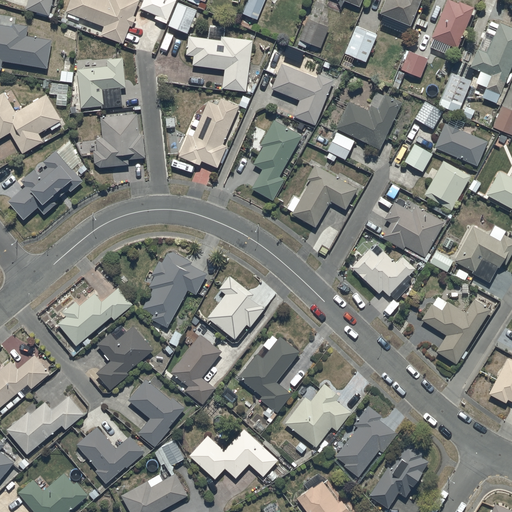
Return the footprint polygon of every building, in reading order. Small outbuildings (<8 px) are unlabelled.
[(26,0),(25,6),(48,13),(52,0),(26,0)] [(75,17),(76,13),(104,24),(101,32),(122,40),(129,23),(132,24),(136,15),(133,14),(138,0),(69,0),(66,9),(69,10),(67,14),(75,17)] [(175,0),(142,0),(141,6),(156,12),(155,15),(167,20),(175,0)] [(197,7),(178,0),(177,0),(169,23),(188,30),(197,7)] [(257,17),(263,0),(246,0),(242,12),(257,17)] [(410,23),(418,0),(384,0),(380,11),(410,23)] [(457,46),(473,3),(464,0),(444,0),(431,35),(432,35),(428,45),(446,52),(449,43),(457,46)] [(329,24),(308,16),(299,37),(300,37),(298,42),(306,46),(308,42),(310,43),(308,47),(315,50),(317,46),(320,47),(329,24)] [(490,18),(469,65),(505,79),(511,62),(511,24),(498,19),(498,21),(490,18)] [(0,67),(1,68),(3,58),(47,66),(52,37),(26,33),(27,24),(13,21),(12,24),(0,22),(0,67)] [(377,31),(355,23),(343,51),(366,60),(377,31)] [(246,89),(252,38),(221,33),(221,38),(216,37),(216,34),(210,33),(210,36),(189,33),(186,52),(194,53),(193,63),(225,67),(222,86),(246,89)] [(265,68),(277,73),(271,86),(299,98),(293,113),(315,122),(334,78),(320,72),(325,58),(277,38),(265,68)] [(428,56),(408,48),(402,68),(420,75),(428,56)] [(107,64),(77,67),(81,106),(101,104),(101,106),(122,104),(120,85),(126,85),(123,55),(106,57),(107,64)] [(457,110),(470,77),(451,70),(438,103),(457,110)] [(61,117),(46,92),(22,107),(16,110),(4,90),(0,92),(0,136),(10,130),(22,151),(43,138),(39,131),(50,124),(53,128),(61,123),(59,119),(61,117)] [(380,147),(401,100),(384,91),(377,106),(367,102),(364,107),(348,100),(337,126),(327,149),(329,150),(327,155),(335,159),(338,154),(346,158),(356,136),(380,147)] [(223,142),(239,104),(246,106),(250,97),(242,93),(238,103),(221,95),(217,102),(209,99),(202,113),(196,111),(178,153),(200,162),(202,158),(218,165),(220,160),(222,161),(225,155),(222,154),(223,152),(226,154),(229,146),(227,145),(227,143),(223,142)] [(443,108),(424,98),(413,117),(432,127),(443,108)] [(511,107),(501,103),(492,125),(511,133),(511,107)] [(139,132),(137,111),(100,115),(103,135),(97,136),(98,148),(94,148),(94,160),(100,166),(129,162),(128,156),(146,154),(143,132),(139,132)] [(447,122),(444,120),(434,145),(477,162),(486,139),(461,129),(465,117),(452,111),(447,122)] [(303,133),(273,117),(266,132),(253,125),(240,147),(251,153),(253,149),(259,152),(253,162),(263,167),(252,187),(273,198),(284,177),(280,174),(303,133)] [(414,141),(404,159),(422,169),(433,152),(414,141)] [(84,178),(57,148),(43,159),(48,165),(39,173),(34,167),(21,178),(25,183),(8,198),(24,217),(38,205),(44,212),(57,201),(55,199),(69,187),(71,189),(84,178)] [(470,173),(443,157),(424,192),(451,208),(452,205),(456,207),(461,200),(457,197),(470,173)] [(357,186),(315,162),(307,176),(311,178),(300,197),(294,194),(287,206),(293,209),(292,211),(316,225),(332,198),(346,206),(357,186)] [(511,168),(509,174),(499,169),(486,193),(490,195),(488,199),(507,209),(510,205),(511,205),(511,168)] [(427,250),(444,220),(408,200),(404,206),(393,200),(384,217),(390,220),(382,234),(403,247),(405,244),(415,250),(413,253),(425,260),(430,252),(427,250)] [(490,233),(473,223),(454,258),(472,268),(471,270),(488,280),(496,265),(498,266),(501,260),(505,262),(511,249),(511,236),(508,235),(509,232),(495,224),(490,233)] [(369,246),(351,264),(378,290),(382,287),(389,294),(391,293),(396,298),(410,283),(408,281),(413,276),(409,272),(410,270),(412,272),(416,267),(412,262),(413,261),(409,256),(406,259),(402,254),(395,260),(376,242),(370,248),(369,246)] [(452,258),(436,249),(429,260),(446,269),(452,258)] [(168,325),(188,288),(196,292),(207,271),(191,262),(192,259),(173,250),(167,251),(162,260),(160,258),(152,272),(155,274),(149,285),(153,287),(142,307),(153,313),(151,317),(154,318),(151,323),(157,326),(160,321),(162,322),(158,329),(169,336),(173,328),(168,325)] [(226,292),(207,315),(236,337),(247,322),(251,325),(276,293),(262,282),(254,292),(229,273),(219,287),(226,292)] [(67,314),(58,321),(76,343),(81,339),(85,344),(91,339),(87,334),(111,314),(114,318),(134,302),(119,284),(102,299),(95,290),(79,303),(76,299),(64,310),(67,314)] [(464,348),(489,307),(473,297),(465,309),(447,298),(446,299),(437,294),(433,302),(431,301),(421,317),(446,333),(436,349),(456,361),(460,355),(463,356),(467,350),(464,348)] [(110,358),(96,370),(111,388),(128,373),(126,371),(154,348),(133,324),(124,332),(121,329),(114,335),(111,331),(97,342),(105,351),(103,352),(108,358),(109,357),(110,358)] [(216,385),(202,375),(222,348),(200,332),(196,337),(192,335),(185,343),(189,346),(171,371),(189,385),(185,389),(203,402),(216,385)] [(271,332),(238,374),(262,393),(260,396),(269,403),(263,411),(269,416),(275,409),(278,412),(294,392),(277,379),(300,350),(280,334),(278,337),(271,332)] [(0,405),(28,382),(31,386),(50,371),(35,353),(18,367),(10,357),(2,364),(0,360),(0,405)] [(511,358),(506,355),(488,391),(505,400),(507,396),(511,398),(511,358)] [(169,425),(185,405),(173,395),(171,397),(145,376),(128,397),(151,416),(139,430),(156,444),(171,426),(169,425)] [(305,394),(285,421),(316,445),(331,424),(337,429),(351,409),(336,398),(340,393),(325,381),(311,399),(305,394)] [(29,409),(7,426),(27,452),(62,423),(65,427),(84,411),(69,393),(52,407),(45,399),(30,411),(29,409)] [(398,431),(379,417),(381,413),(368,403),(354,421),(359,425),(336,455),(345,462),(344,463),(359,475),(380,447),(383,450),(398,431)] [(116,446),(97,424),(77,442),(98,466),(96,468),(106,480),(125,463),(127,465),(145,450),(131,433),(116,446)] [(208,433),(190,453),(216,477),(225,466),(236,475),(249,461),(263,475),(279,458),(245,426),(225,448),(208,433)] [(15,460),(0,448),(0,447),(5,442),(0,438),(0,478),(15,460)] [(155,511),(188,493),(172,463),(185,457),(175,438),(162,444),(155,451),(161,463),(160,471),(121,493),(131,511),(155,511)] [(388,463),(370,493),(389,506),(399,490),(405,494),(413,483),(429,459),(422,454),(424,451),(406,440),(390,464),(388,463)] [(34,477),(18,490),(36,511),(66,511),(89,493),(77,479),(74,481),(64,470),(43,488),(34,477)] [(313,483),(297,495),(309,511),(350,511),(351,511),(342,498),(339,500),(324,478),(315,485),(313,483)] [(281,511),(279,507),(280,507),(275,498),(262,505),(265,510),(261,511),(281,511)] [(511,511),(511,507),(494,500),(489,511),(511,511)]
